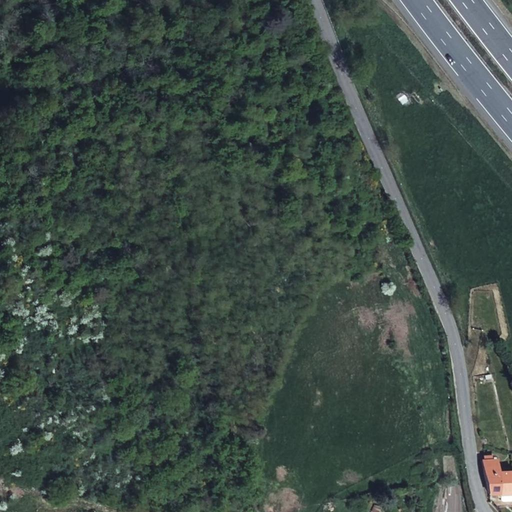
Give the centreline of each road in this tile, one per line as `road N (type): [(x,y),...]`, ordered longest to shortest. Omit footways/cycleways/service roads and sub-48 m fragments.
road 1 (secondary): [(313,0),(445,315),(486,511)]
road 2 (motorway): [(418,0),(511,119)]
